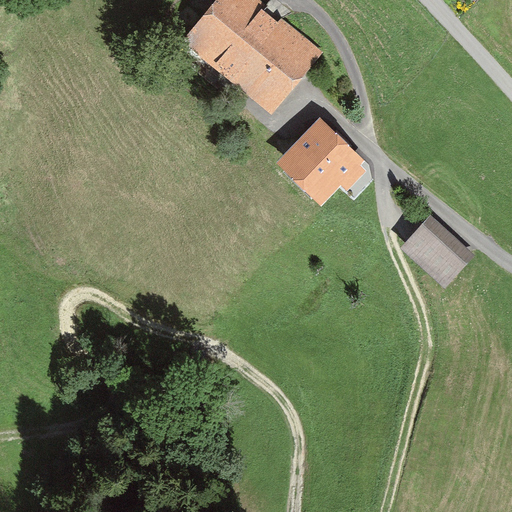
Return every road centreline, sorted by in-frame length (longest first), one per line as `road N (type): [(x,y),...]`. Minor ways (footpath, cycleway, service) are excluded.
road 1 (track): [(0,431),(65,425),(89,407),(93,378),(61,322),(72,297),(87,294),(135,321),(231,352),(288,399),(299,433),(296,511)]
road 2 (track): [(382,511),(424,334),(388,229),(375,155)]
road 3 (track): [(306,0),(352,63),(375,155)]
road 4 (unclassified): [(430,0),(511,90)]
